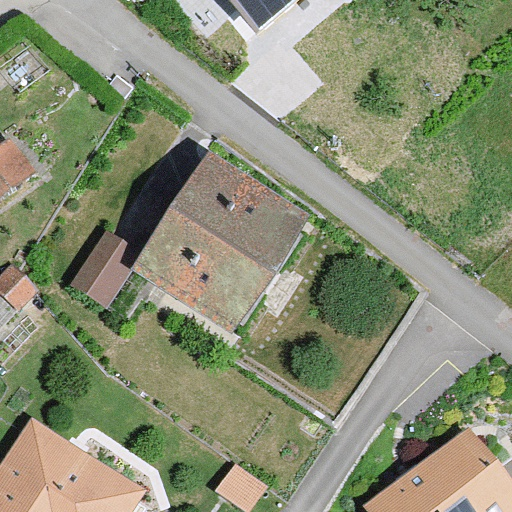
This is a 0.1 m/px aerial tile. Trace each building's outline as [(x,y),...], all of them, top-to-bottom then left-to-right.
[(0,204),(35,178),(9,144),(0,150),(0,204)] [(135,274),(232,339),(309,227),(212,161),(147,257),(135,274)] [(135,274),(147,257),(110,232),(74,285),(111,310),(135,274)] [(132,511),(143,495),(33,423),(0,472),(0,511),(132,511)] [(365,511),(366,511),(511,511),(511,488),(471,433),(365,511)]
